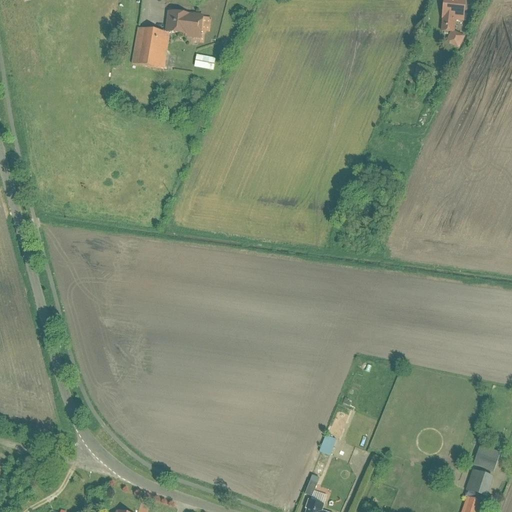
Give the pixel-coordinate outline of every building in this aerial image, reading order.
[(464,0),(442,0),(442,18),(453,19),(463,20),(464,0)] [(203,18),(169,13),(166,34),(199,39),(203,18)] [(453,19),(442,18),(441,32),(452,32),(453,19)] [(169,36),(138,30),(132,64),(162,70),(169,36)] [(193,67),(213,71),(215,59),(196,55),(193,67)] [(337,441),(327,437),(321,452),(331,456),(337,441)] [(501,455),(480,449),(474,468),(495,474),(501,455)] [(492,478),(472,471),(466,491),(485,498),(492,478)] [(320,479),(314,476),(307,494),(313,497),(320,479)] [(481,511),(484,504),(469,499),(464,511),(481,511)] [(308,511),(307,511),(324,511),(323,511),(325,506),(309,501),(306,510),(308,511)]
